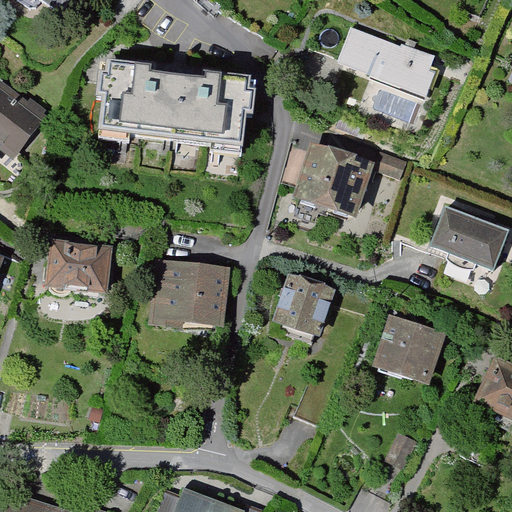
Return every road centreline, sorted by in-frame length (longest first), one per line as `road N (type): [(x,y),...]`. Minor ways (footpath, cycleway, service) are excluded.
road 1 (residential): [(213,462),(282,148),(283,106),(182,0)]
road 2 (residential): [(213,462),(0,451)]
